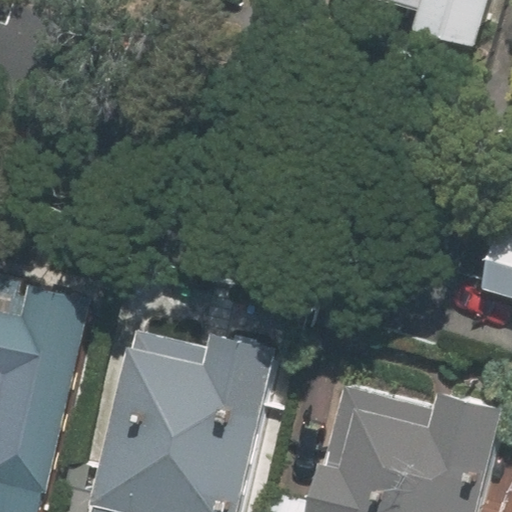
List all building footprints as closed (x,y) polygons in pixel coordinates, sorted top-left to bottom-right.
[(424,22),(488,40),(499,0),(408,0),(428,6),(424,22)] [(511,223),(495,282),(511,287),(511,223)] [(0,506),(25,511),(55,511),(106,292),(0,268),(0,506)] [(112,499),(109,511),(254,511),(291,353),(152,321),(148,340),(142,339),(106,497),(112,499)] [(499,511),(493,511),(511,438),(511,400),(452,385),(448,400),(362,378),(341,456),(334,454),(318,511),(499,511)]
